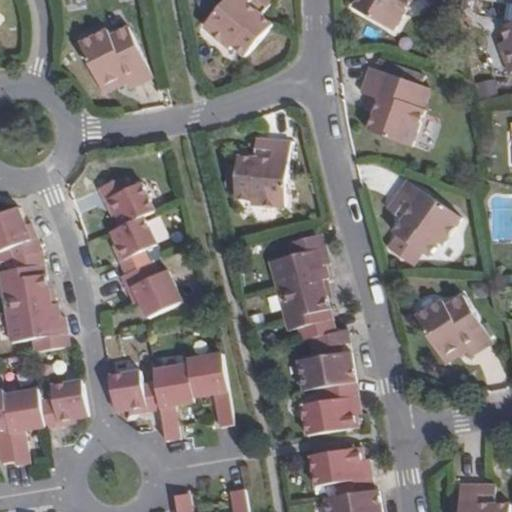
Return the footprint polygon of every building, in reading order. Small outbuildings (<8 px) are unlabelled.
[(264,0),(230,0),(205,31),(231,53),(234,49),(247,59),(274,28),(263,18),(255,12),(264,0)] [(264,0),(255,12),(263,18),(274,3),(270,0),(264,0)] [(355,0),(353,6),(393,27),(407,0),(355,0)] [(509,71),(511,69),(511,20),(502,23),(506,37),(500,39),(509,71)] [(119,68),(124,81),(127,90),(151,80),(129,26),(111,34),(109,28),(81,40),(95,76),(119,68)] [(359,95),(369,98),(379,102),(375,116),(369,132),(412,144),(423,106),(421,106),(414,104),(419,84),(415,82),(417,72),(373,61),(371,69),(366,69),(359,95)] [(119,68),(95,76),(99,91),(124,81),(119,68)] [(426,86),(419,84),(414,104),(421,106),(426,86)] [(364,112),(375,116),(379,102),(369,98),(364,112)] [(241,152),(239,162),(239,169),(229,168),(226,189),(236,189),(238,194),(250,196),(250,201),(288,203),(294,137),(265,134),(264,153),(256,153),(241,152)] [(257,134),(256,153),(264,153),(265,134),(257,134)] [(131,181),(139,178),(132,165),(125,169),(131,181)] [(127,219),(162,203),(173,198),(159,168),(139,178),(131,181),(125,169),(101,181),(107,193),(112,190),(121,207),(127,219)] [(395,236),(387,251),(414,264),(421,250),(428,235),(436,240),(440,241),(455,209),(396,181),(379,213),(396,222),(401,224),(395,236)] [(115,209),(121,207),(112,190),(107,193),(115,209)] [(27,237),(23,220),(18,201),(0,206),(0,243),(7,241),(11,255),(36,248),(33,235),(27,237)] [(146,245),(155,240),(175,231),(162,203),(127,219),(116,225),(122,238),(130,254),(124,257),(129,269),(149,259),(152,258),(146,245)] [(27,237),(33,235),(29,219),(23,220),(27,237)] [(396,222),(390,234),(395,236),(401,224),(396,222)] [(325,278),(330,276),(327,263),(322,244),(329,243),(325,231),(289,241),(292,251),(274,256),(290,316),(300,313),(302,324),(306,339),(315,337),(338,330),(335,317),(331,318),(328,307),(332,306),(329,292),(325,278)] [(428,235),(421,250),(429,254),(436,240),(428,235)] [(130,254),(122,238),(116,240),(124,257),(130,254)] [(162,253),(155,240),(146,245),(152,258),(157,256),(162,253)] [(0,248),(2,257),(11,255),(7,241),(0,243),(0,248)] [(334,262),(329,243),(322,244),(327,263),(334,262)] [(46,300),(43,285),(41,273),(35,274),(34,264),(39,263),(36,248),(11,255),(2,257),(4,268),(6,279),(0,280),(0,293),(8,340),(27,338),(28,349),(36,348),(65,344),(63,330),(56,331),(53,312),(50,299),(46,300)] [(163,268),(157,256),(152,258),(149,259),(155,272),(163,268)] [(137,280),(145,297),(151,310),(196,287),(183,258),(163,268),(155,272),(149,259),(129,269),(125,271),(131,283),(137,280)] [(334,291),(330,276),(325,278),(329,292),(334,291)] [(139,299),(145,297),(137,280),(131,283),(139,299)] [(413,304),(428,344),(451,335),(456,349),(459,356),(483,346),(463,292),(444,299),(441,293),(413,304)] [(56,331),(63,330),(60,311),(53,312),(56,331)] [(292,326),(302,324),(300,313),(290,316),(292,326)] [(337,384),(364,381),(356,347),(348,349),(340,351),(338,342),(347,340),(354,338),(351,327),(338,330),(315,337),(319,357),(306,360),(311,388),(326,386),(337,384)] [(433,358),(456,349),(451,335),(428,344),(433,358)] [(348,349),(347,340),(338,342),(340,351),(348,349)] [(217,389),(232,387),(225,348),(191,353),(192,359),(197,391),(217,389)] [(148,385),(147,375),(143,353),(111,358),(119,409),(134,407),(153,405),(154,411),(164,410),(163,402),(159,382),(148,385)] [(197,391),(192,359),(157,365),(158,373),(159,382),(163,402),(177,400),(198,398),(197,391)] [(61,418),(78,416),(91,413),(83,363),(53,368),(56,390),(57,400),(44,401),(48,425),(49,427),(63,425),(61,418)] [(159,382),(158,373),(147,375),(148,385),(159,382)] [(357,392),(366,391),(364,381),(337,384),(339,396),(329,398),(307,402),(313,434),(364,426),(362,411),(357,392)] [(339,396),(337,384),(326,386),(329,398),(339,396)] [(12,425),(6,393),(5,387),(0,387),(0,426),(0,427),(12,425)] [(44,401),(43,392),(42,387),(6,393),(12,425),(13,430),(27,428),(48,425),(44,401)] [(232,387),(217,389),(218,397),(233,395),(232,387)] [(57,400),(56,390),(43,392),(44,401),(57,400)] [(369,410),(366,391),(357,392),(362,411),(369,410)] [(233,395),(218,397),(223,417),(224,424),(238,422),(233,395)] [(178,409),(177,400),(163,402),(164,410),(178,409)] [(135,413),(154,411),(153,405),(134,407),(135,413)] [(181,424),(178,409),(164,410),(167,426),(169,438),(183,436),(181,424)] [(61,418),(63,425),(79,423),(78,416),(61,418)] [(13,430),(12,425),(0,427),(2,435),(13,433),(13,430)] [(27,428),(13,430),(13,433),(14,438),(28,436),(27,428)] [(14,438),(13,433),(2,435),(7,460),(18,459),(14,438)] [(28,436),(14,438),(18,459),(18,464),(33,462),(28,436)] [(372,479),(369,459),(366,445),(315,453),(320,484),(342,482),(351,480),(354,494),(382,489),(380,478),(372,479)] [(372,479),(380,478),(376,458),(369,459),(372,479)] [(344,496),(354,494),(351,480),(342,482),(344,496)] [(237,511),(251,511),(248,487),(234,490),(235,497),(237,511)] [(511,511),(511,507),(496,507),(488,507),(488,488),(461,488),(461,511),(511,511)] [(496,488),(488,488),(488,507),(496,507),(496,488)] [(385,511),(382,489),(354,494),(344,496),(331,497),(333,511),(385,511)] [(180,511),(194,511),(194,503),(191,491),(178,493),(180,506),(180,511)]
